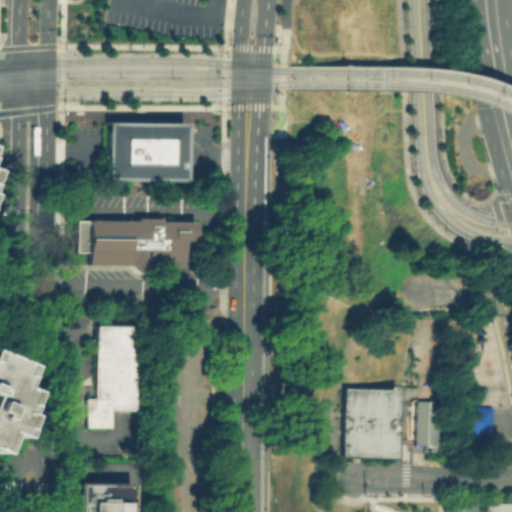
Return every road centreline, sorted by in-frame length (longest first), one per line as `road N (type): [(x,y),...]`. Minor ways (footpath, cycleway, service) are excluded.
road 1 (tertiary): [(16,96),(12,511)]
road 2 (primary): [(245,146),(237,511)]
road 3 (tertiary): [(407,0),(420,183),(450,225),(511,243)]
road 4 (tertiary): [(511,220),(461,205),(436,171),(423,0)]
road 5 (tertiary): [(41,511),(44,285)]
road 6 (primary): [(476,0),(511,180)]
road 7 (tertiary): [(44,221),(44,93)]
